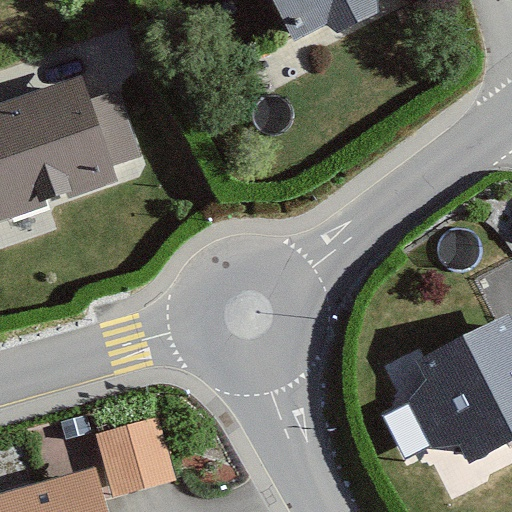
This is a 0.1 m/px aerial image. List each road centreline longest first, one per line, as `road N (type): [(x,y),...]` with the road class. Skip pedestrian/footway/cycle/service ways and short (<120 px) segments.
road 1 (residential): [(511,116),(293,280)]
road 2 (residential): [(188,331),(0,383)]
road 3 (residential): [(293,280),(269,260),(229,258),(197,281),(188,331)]
road 4 (residential): [(338,511),(267,374)]
